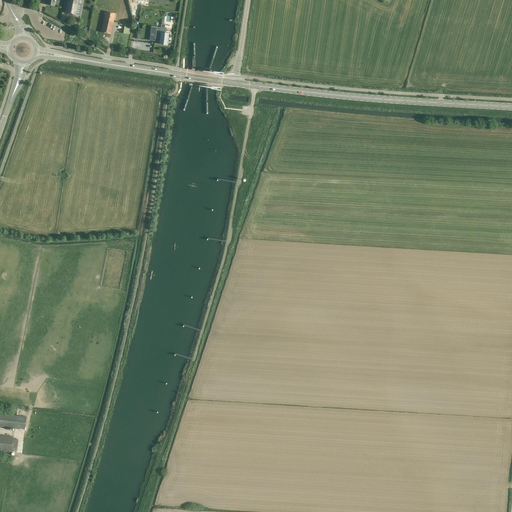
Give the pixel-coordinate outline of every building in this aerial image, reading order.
[(65,13),(80,16),(81,11),(82,5),(83,0),(67,0),(65,13)] [(115,13),(106,12),(101,32),(110,34),(115,13)] [(155,41),(156,39),(159,40),(159,44),(168,45),(169,37),(170,38),(170,33),(165,33),(165,29),(164,29),(165,24),(161,24),(161,29),(157,28),(157,27),(151,26),(151,27),(152,27),(150,39),(149,40),(155,41)] [(16,416),(0,413),(0,426),(20,429),(20,428),(23,428),(23,429),(25,430),(26,417),(16,416)] [(13,437),(0,435),(0,451),(11,453),(11,450),(17,451),(18,439),(13,439),(13,437)]
